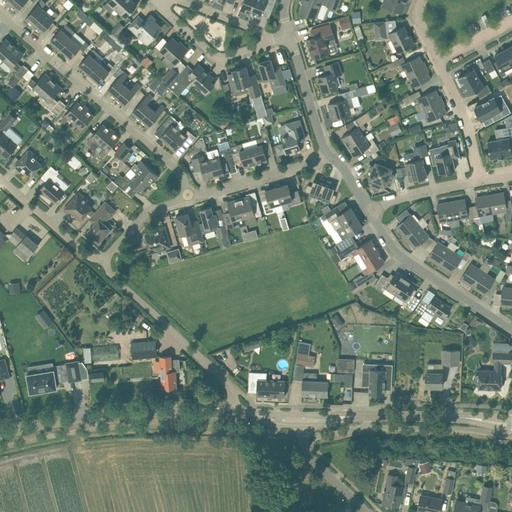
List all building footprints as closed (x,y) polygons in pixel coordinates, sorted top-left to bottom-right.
[(12,0),(8,5),(11,8),(12,6),(18,11),(27,0),(12,0)] [(30,25),(33,27),(46,12),(42,8),(46,3),(42,0),(26,18),(31,23),(30,25)] [(131,0),(109,0),(108,2),(125,18),(137,5),(131,0)] [(243,0),(240,10),(250,14),(255,0),(243,0)] [(255,0),(250,14),(260,18),(265,7),(272,10),(275,0),(255,0)] [(323,0),(303,0),(299,11),(316,18),(323,0)] [(339,0),(327,0),(325,5),(336,10),(339,0)] [(384,0),(382,6),(400,13),(400,12),(402,13),(406,0),(384,0)] [(77,14),(84,20),(88,16),(81,10),(77,14)] [(33,27),(36,30),(37,28),(42,33),(59,15),(55,11),(51,16),(46,12),(33,27)] [(129,27),(147,44),(162,28),(151,18),(153,17),(151,15),(144,22),(139,16),(129,27)] [(84,20),(91,26),(95,22),(88,16),(84,20)] [(342,29),(350,27),(347,16),(339,19),(342,29)] [(374,22),(375,39),(390,37),(398,52),(414,45),(410,36),(409,37),(404,26),(389,33),(387,33),(386,21),(374,22)] [(314,29),(316,37),(307,40),(312,58),(329,53),(325,40),(335,37),(331,24),(314,29)] [(51,40),(61,49),(71,37),(61,29),(51,40)] [(61,49),(71,58),(81,46),(71,37),(61,49)] [(108,42),(114,47),(118,42),(115,39),(112,37),(108,42)] [(160,49),(176,64),(189,50),(182,44),(181,46),(172,37),(160,49)] [(0,55),(4,59),(15,46),(6,38),(0,44),(0,55)] [(118,42),(114,47),(119,51),(123,46),(118,42)] [(4,59),(17,71),(15,73),(21,78),(29,69),(23,64),(22,66),(17,62),(24,54),(15,46),(4,59)] [(79,65),(89,74),(99,62),(94,58),(98,53),(93,49),(79,65)] [(497,60),(494,62),(502,77),(506,74),(504,70),(511,65),(511,64),(504,50),(495,55),(497,60)] [(405,69),(408,75),(426,66),(424,61),(422,62),(419,55),(400,65),(402,70),(405,69)] [(264,81),(270,79),(272,88),(285,84),(280,66),(273,68),(271,59),(258,62),(261,72),(264,81)] [(482,62),(488,73),(495,69),(489,59),(482,62)] [(324,66),(325,66),(327,74),(318,77),(322,92),(337,88),(334,77),(342,74),(339,61),(324,66)] [(89,74),(99,83),(113,67),(109,63),(105,67),(99,62),(89,74)] [(214,78),(209,74),(198,64),(190,73),(195,78),(191,82),(205,95),(214,85),(211,81),(214,78)] [(162,78),(169,84),(180,73),(173,66),(162,78)] [(254,97),(260,118),(268,116),(258,85),(252,87),(246,66),(233,70),(233,72),(228,74),(234,94),(236,96),(250,91),(252,97),(254,97)] [(408,75),(411,81),(408,82),(411,88),(431,79),(427,72),(429,72),(426,66),(408,75)] [(479,78),(474,69),(458,77),(463,87),(479,78)] [(107,90),(116,98),(126,86),(122,82),(128,75),(124,71),(107,90)] [(168,86),(174,92),(187,77),(181,71),(168,86)] [(28,84),(41,95),(54,80),(45,73),(37,83),(33,79),(29,83),(28,84)] [(156,77),(148,86),(154,91),(156,89),(162,82),(156,77)] [(479,78),(463,87),(468,96),(476,91),(480,97),(491,91),(487,84),(484,86),(479,78)] [(41,95),(49,102),(46,106),(57,116),(60,112),(66,105),(60,99),(58,101),(53,97),(62,88),(54,80),(41,95)] [(162,82),(156,89),(162,94),(168,87),(162,82)] [(116,98),(124,105),(140,86),(136,83),(130,89),(126,86),(116,98)] [(359,88),(356,89),(357,94),(358,95),(375,91),(373,84),(359,88)] [(13,86),(7,94),(16,100),(22,93),(13,86)] [(421,102),(425,109),(443,100),(440,95),(439,96),(436,89),(416,99),(418,103),(421,102)] [(132,112),(141,119),(151,107),(147,104),(153,97),(149,93),(132,112)] [(328,104),(333,119),(351,114),(349,108),(355,107),(352,97),(338,101),(328,104)] [(494,97),(474,108),(481,121),(491,116),(494,121),(511,112),(507,104),(499,108),(494,97)] [(425,109),(428,115),(425,116),(427,122),(447,113),(444,106),(445,105),(443,100),(425,109)] [(70,118),(74,122),(87,107),(84,104),(83,106),(77,101),(61,120),(65,123),(70,118)] [(141,119),(149,127),(165,108),(161,104),(155,111),(151,107),(141,119)] [(74,122),(78,126),(74,131),(78,134),(94,116),(89,111),(90,109),(87,107),(74,122)] [(342,137),(348,147),(364,136),(361,131),(366,128),(363,124),(372,119),(367,112),(356,119),(360,126),(342,137)] [(0,123),(0,124),(7,131),(17,119),(9,113),(0,123)] [(168,144),(179,131),(185,124),(181,120),(179,122),(171,115),(162,125),(167,129),(160,137),(168,144)] [(397,115),(388,119),(390,125),(400,120),(397,115)] [(286,124),(289,134),(281,136),(283,143),(275,145),(278,154),(286,152),(286,153),(290,152),(291,154),(301,151),(297,137),(304,135),(300,120),(290,123),(286,124)] [(448,131),(459,128),(457,120),(446,124),(448,131)] [(388,127),(391,135),(402,130),(398,122),(388,127)] [(95,141),(99,145),(113,129),(110,127),(108,128),(103,124),(87,142),(91,146),(95,141)] [(419,124),(409,128),(411,134),(421,130),(419,124)] [(504,138),(488,141),(491,158),(498,157),(498,158),(505,156),(505,155),(511,154),(511,152),(510,140),(511,139),(511,125),(503,128),(504,138)] [(263,137),(256,139),(258,146),(251,148),(256,164),(267,160),(263,145),(271,142),(266,128),(261,130),(263,137)] [(99,145),(104,149),(100,154),(103,157),(120,138),(114,134),(115,132),(113,129),(99,145)] [(168,144),(176,150),(182,143),(188,147),(196,137),(188,130),(184,135),(179,131),(168,144)] [(0,150),(0,151),(0,153),(6,158),(18,145),(3,131),(0,134),(0,150)] [(372,138),(367,141),(364,136),(348,147),(354,156),(363,150),(368,156),(370,155),(380,149),(372,138)] [(441,146),(429,149),(433,165),(437,164),(439,173),(455,170),(453,159),(453,158),(452,155),(459,153),(456,142),(456,140),(448,142),(448,144),(441,145),(441,146)] [(114,153),(121,159),(125,155),(127,157),(130,154),(128,152),(131,148),(124,142),(114,153)] [(243,143),(230,147),(230,148),(232,153),(240,151),(244,167),(256,164),(251,148),(245,150),(243,143)] [(429,154),(426,145),(426,144),(413,147),(417,160),(405,162),(406,166),(408,174),(410,181),(427,176),(422,156),(429,154)] [(219,151),(218,148),(208,151),(210,160),(215,176),(225,173),(224,173),(230,171),(227,162),(234,160),(232,153),(230,148),(219,151)] [(15,166),(25,175),(27,173),(31,176),(42,164),(36,159),(38,157),(29,150),(21,158),(15,166)] [(215,176),(210,160),(205,161),(203,155),(192,158),(195,171),(202,169),(205,179),(215,176)] [(363,159),(365,163),(373,159),(370,155),(368,156),(363,159)] [(370,175),(369,178),(373,180),(371,184),(380,188),(382,184),(386,185),(387,181),(391,183),(395,173),(391,172),(392,168),(389,167),(390,163),(381,159),(379,163),(376,162),(374,165),(371,164),(367,173),(370,175)] [(135,163),(131,168),(148,183),(153,178),(155,180),(159,176),(142,160),(138,165),(137,165),(135,163)] [(47,181),(41,189),(56,202),(65,191),(52,180),(59,172),(51,166),(42,177),(47,181)] [(148,183),(131,168),(123,177),(120,174),(114,181),(123,189),(129,183),(142,195),(146,191),(144,189),(148,183)] [(309,192),(308,195),(315,198),(315,197),(323,199),(322,201),(329,203),(330,200),(334,202),(336,196),(332,194),(336,184),(316,176),(312,186),(308,185),(305,191),(309,192)] [(288,184),(277,187),(281,203),(287,201),(288,205),(301,202),(301,199),(298,190),(290,192),(288,184)] [(281,203),(277,187),(266,191),(268,200),(262,201),(265,211),(266,214),(276,211),(274,205),(281,203)] [(493,213),(506,211),(508,221),(510,221),(511,212),(511,206),(511,199),(505,200),(504,192),(490,195),(493,213)] [(87,213),(91,217),(95,212),(91,209),(92,207),(77,194),(64,209),(75,219),(77,216),(81,220),(87,213)] [(247,196),(238,198),(244,217),(245,220),(255,217),(262,215),(261,212),(258,203),(252,204),(250,197),(250,195),(247,196)] [(479,215),(493,213),(490,195),(476,197),(479,215)] [(245,220),(244,217),(238,198),(227,202),(230,210),(224,212),(228,228),(239,225),(246,224),(245,220)] [(451,201),(455,226),(460,225),(459,219),(468,217),(465,199),(451,201)] [(91,217),(96,221),(88,230),(100,241),(111,229),(104,223),(109,217),(110,218),(116,211),(105,201),(95,212),(91,217)] [(437,204),(440,222),(450,220),(451,227),(451,229),(452,235),(456,234),(454,226),(455,226),(451,201),(437,204)] [(204,222),(200,223),(203,233),(216,229),(219,238),(224,236),(228,235),(225,225),(220,226),(219,223),(216,213),(213,214),(213,212),(211,206),(200,210),(203,219),(204,222)] [(330,220),(336,230),(357,217),(351,207),(340,213),(336,206),(325,213),(330,220)] [(406,237),(426,220),(433,215),(430,211),(423,217),(417,222),(411,214),(396,226),(406,237)] [(181,235),(186,234),(189,245),(203,241),(199,225),(192,227),(188,213),(176,217),(178,226),(181,235)] [(285,217),(280,219),(283,230),(289,228),(285,217)] [(336,230),(337,229),(343,239),(336,243),(341,250),(355,241),(351,234),(363,227),(360,222),(357,217),(336,230)] [(406,237),(415,248),(429,236),(423,228),(428,224),(426,220),(406,237)] [(38,245),(26,235),(17,227),(12,234),(21,242),(18,245),(30,255),(38,245)] [(158,230),(145,234),(146,235),(145,236),(144,237),(145,242),(147,243),(148,242),(149,245),(146,246),(148,253),(162,249),(162,248),(170,246),(164,227),(158,229),(158,230)] [(244,241),(258,236),(256,228),(242,233),(244,241)] [(360,252),(364,259),(378,251),(371,239),(359,247),(355,241),(332,256),(336,263),(352,253),(354,256),(360,252)] [(428,257),(440,265),(454,243),(450,241),(447,247),(438,241),(428,257)] [(440,265),(452,273),(462,257),(454,252),(458,246),(454,243),(440,265)] [(335,245),(327,250),(331,256),(338,251),(335,245)] [(182,259),(179,248),(167,251),(170,263),(182,259)] [(385,262),(378,251),(364,259),(369,266),(362,270),(365,274),(385,262)] [(471,254),(466,251),(462,257),(467,260),(471,254)] [(491,262),(491,263),(493,264),(498,267),(501,260),(494,257),(491,262)] [(461,279),(473,286),(487,265),(490,261),(486,258),(479,269),(471,263),(461,279)] [(473,286),(485,294),(495,279),(487,274),(491,267),(487,265),(473,286)] [(383,286),(395,294),(406,277),(397,271),(392,278),(389,276),(388,277),(382,273),(374,285),(381,289),(383,286)] [(361,274),(354,279),(358,286),(366,282),(362,276),(361,274)] [(395,294),(408,303),(406,306),(412,310),(420,299),(414,295),(415,293),(412,291),(417,284),(406,277),(395,294)] [(353,280),(347,284),(351,290),(357,286),(353,280)] [(511,287),(503,286),(501,305),(511,306),(511,287)] [(415,309),(422,314),(425,310),(434,316),(432,318),(443,325),(448,317),(446,315),(451,307),(434,296),(429,304),(422,299),(416,307),(415,309)] [(44,309),(38,313),(43,319),(48,315),(44,309)] [(337,314),(331,318),(334,323),(340,319),(337,314)] [(157,356),(156,340),(131,342),(132,358),(157,356)] [(293,378),(302,380),(302,395),(328,396),(329,381),(317,380),(317,373),(304,372),(304,365),(314,367),(315,356),(312,355),(312,343),(299,341),(295,363),(293,378)] [(118,344),(83,346),(84,361),(119,359),(118,344)] [(443,364),(459,364),(459,350),(443,350),(443,364)] [(493,362),(494,363),(494,369),(479,369),(479,374),(477,375),(475,376),(474,378),(474,380),(475,382),(477,383),(479,384),(479,388),(501,389),(502,371),(500,371),(501,362),(511,362),(511,353),(493,352),(493,362)] [(160,356),(163,389),(177,387),(175,371),(180,371),(179,359),(171,360),(171,355),(160,356)] [(5,358),(0,359),(0,379),(10,377),(5,358)] [(66,363),(69,382),(82,379),(79,360),(66,363)] [(426,386),(442,387),(442,373),(435,372),(435,363),(427,363),(427,372),(426,372),(426,386)] [(393,367),(385,366),(385,370),(371,369),(371,371),(362,371),(362,386),(370,386),(369,394),(384,394),(385,383),(392,384),(393,367)] [(40,391),(47,390),(47,389),(56,388),(57,388),(57,387),(56,387),(56,382),(63,381),(62,370),(54,372),(54,371),(54,370),(53,370),(28,374),(27,374),(27,375),(28,375),(30,391),(30,392),(31,392),(40,391)] [(91,373),(91,381),(105,379),(104,371),(91,373)] [(257,391),(257,395),(285,396),(285,381),(258,379),(258,372),(250,372),(249,391),(257,391)] [(330,381),(344,381),(344,373),(331,373),(330,381)] [(379,458),(377,466),(386,468),(387,459),(379,458)] [(428,461),(419,464),(422,471),(431,468),(428,461)] [(416,468),(408,466),(405,480),(413,482),(416,468)] [(447,469),(446,477),(454,478),(456,471),(447,469)] [(387,491),(385,490),(382,503),(399,507),(401,499),(400,499),(401,494),(405,494),(406,487),(396,485),(398,475),(388,473),(385,484),(388,485),(387,491)] [(443,491),(452,493),(454,478),(446,477),(443,491)] [(481,498),(489,500),(492,487),(483,485),(481,498)] [(418,510),(426,511),(438,511),(442,499),(421,495),(418,510)] [(454,511),(478,511),(480,505),(456,500),(454,511)]
